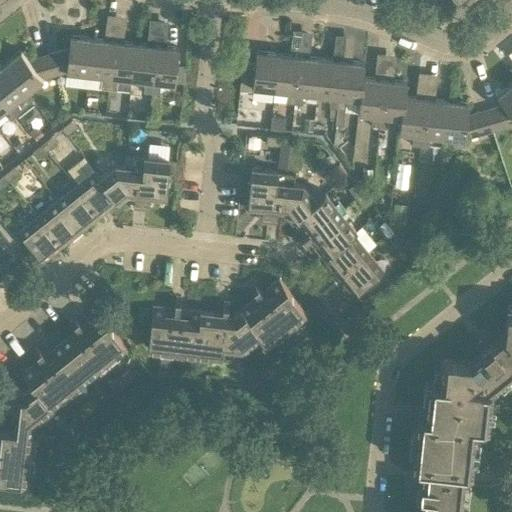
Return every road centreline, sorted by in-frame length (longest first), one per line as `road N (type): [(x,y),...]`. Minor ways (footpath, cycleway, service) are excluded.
road 1 (residential): [(0,323),(104,244),(201,255),(222,4)]
road 2 (residential): [(374,511),(397,380),(415,351),(511,274)]
road 3 (residential): [(399,26),(222,4)]
road 4 (residential): [(511,23),(485,46),(444,50),(399,26)]
